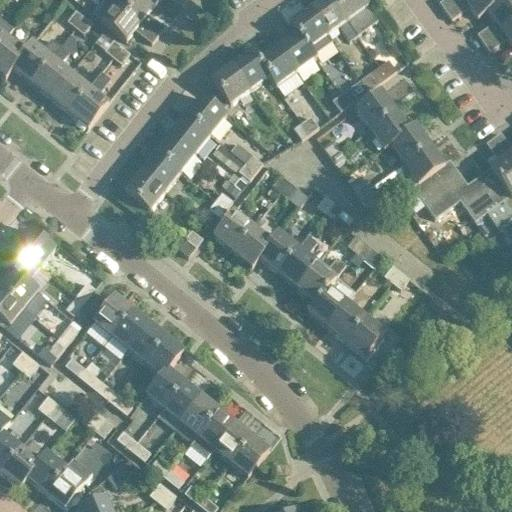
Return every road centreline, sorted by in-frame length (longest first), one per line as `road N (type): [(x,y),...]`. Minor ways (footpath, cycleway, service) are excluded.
road 1 (residential): [(346,511),(316,446),(261,368),(65,211)]
road 2 (residential): [(65,211),(221,36),(273,0)]
road 3 (residential): [(418,0),(496,111),(511,100)]
